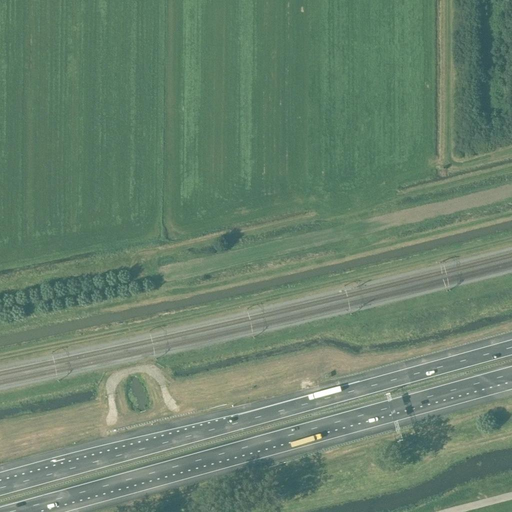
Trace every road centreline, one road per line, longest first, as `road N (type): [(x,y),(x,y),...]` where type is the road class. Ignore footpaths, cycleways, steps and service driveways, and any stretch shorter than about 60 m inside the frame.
road 1 (motorway): [(511,346),(0,488)]
road 2 (track): [(511,238),(0,356)]
road 3 (motorway): [(16,511),(511,376)]
road 4 (track): [(331,396),(253,394),(178,408),(152,371),(126,371),(112,381),(108,424),(63,442),(0,484)]
road 5 (track): [(152,371),(511,283)]
